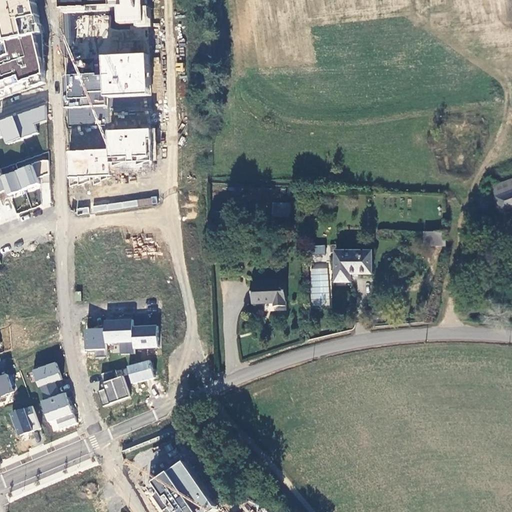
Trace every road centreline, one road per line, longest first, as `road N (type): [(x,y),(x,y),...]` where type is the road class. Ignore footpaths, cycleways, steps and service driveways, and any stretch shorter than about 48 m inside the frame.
road 1 (unclassified): [(182,405),(240,377),(364,340),(511,336)]
road 2 (track): [(509,97),(478,187),(445,334)]
road 3 (residential): [(100,439),(65,310)]
